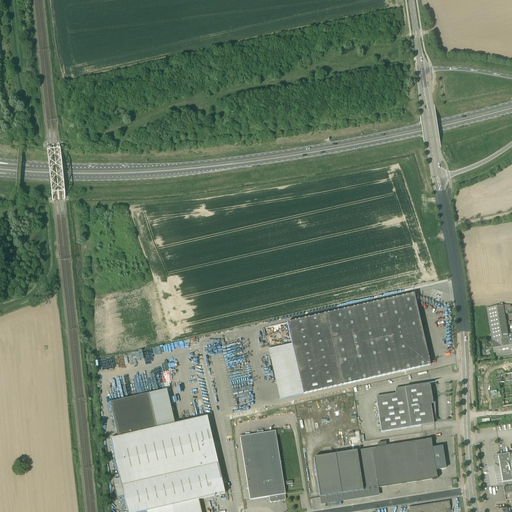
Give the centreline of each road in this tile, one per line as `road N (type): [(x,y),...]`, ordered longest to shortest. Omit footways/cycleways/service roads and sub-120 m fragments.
road 1 (primary): [(7,172),(213,168),(511,110)]
road 2 (primary): [(511,103),(222,161),(28,167)]
road 3 (track): [(410,34),(361,60),(186,105),(74,147),(42,151),(0,141)]
road 4 (tertiary): [(473,491),(460,286),(439,178)]
road 5 (unclassified): [(343,511),(473,491)]
